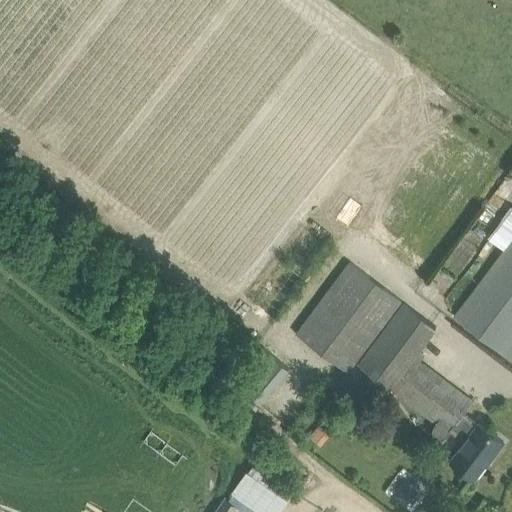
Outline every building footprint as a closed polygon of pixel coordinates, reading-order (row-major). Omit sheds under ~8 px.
[(511,239),(454,317),(511,360),(511,239)] [(297,334),(347,372),(400,300),(350,262),(297,334)] [(357,364),(436,423),(433,427),(432,432),(434,436),(437,439),(442,440),(444,439),(448,436),(451,432),(465,442),(451,460),(474,477),(490,456),(492,457),(503,442),(464,413),(473,401),(422,363),(427,356),(418,350),(436,327),(404,303),(357,364)] [(260,403),(286,366),(265,352),(239,389),(260,403)] [(309,437),(321,447),(331,435),(319,425),(309,437)]
